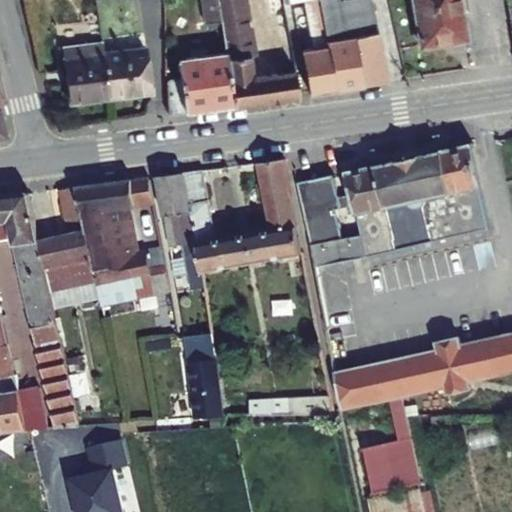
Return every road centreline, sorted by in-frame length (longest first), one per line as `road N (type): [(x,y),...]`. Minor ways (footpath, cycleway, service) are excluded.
road 1 (secondary): [(40,159),(511,93)]
road 2 (residential): [(0,4),(40,159)]
